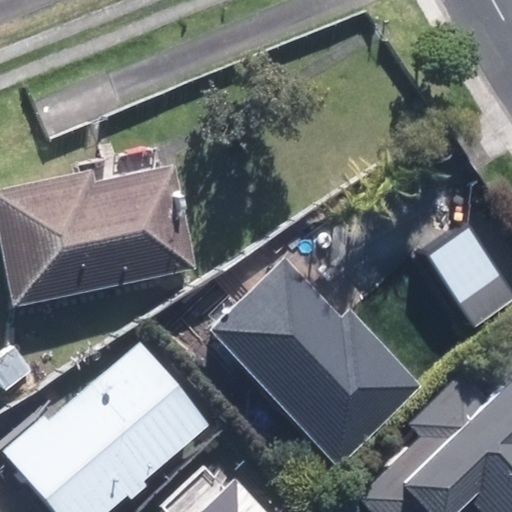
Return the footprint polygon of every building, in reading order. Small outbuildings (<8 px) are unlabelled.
[(0,197),(0,260),(7,298),(187,263),(167,165),(0,197)] [(457,224),(421,249),(469,318),(506,293),(457,224)] [(278,254),(210,319),(336,450),(405,385),(278,254)] [(10,336),(0,343),(0,395),(35,369),(10,336)] [(110,511),(209,431),(137,344),(4,453),(53,511),(110,511)] [(481,394),(456,369),(411,414),(423,426),(356,493),(374,511),(511,511),(511,395),(496,379),(481,394)] [(260,511),(232,481),(197,511),(260,511)]
